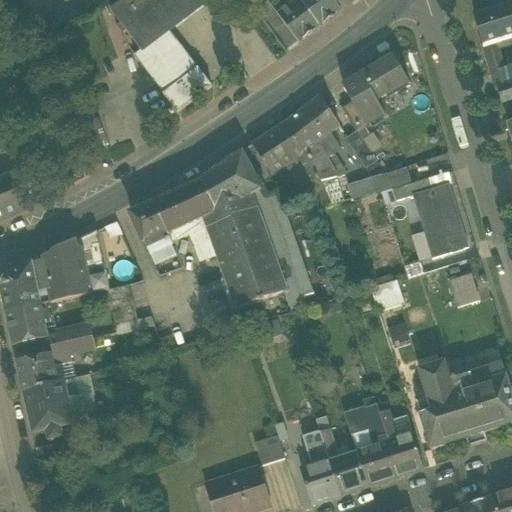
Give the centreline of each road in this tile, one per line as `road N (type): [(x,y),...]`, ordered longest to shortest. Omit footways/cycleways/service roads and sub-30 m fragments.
road 1 (secondary): [(0,255),(172,165),(284,92),(401,0)]
road 2 (residential): [(429,0),(511,269)]
road 3 (residential): [(374,511),(511,465)]
road 4 (residential): [(0,378),(35,511)]
